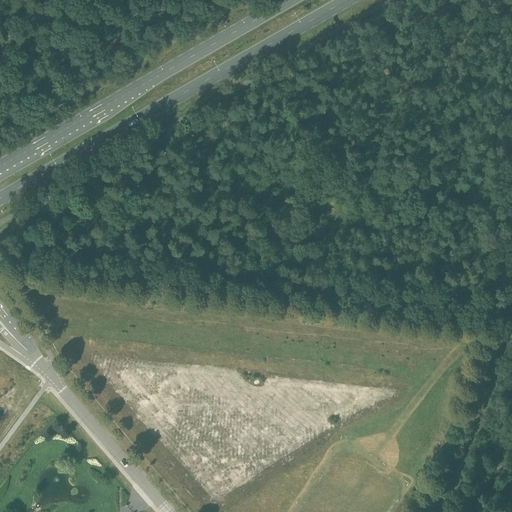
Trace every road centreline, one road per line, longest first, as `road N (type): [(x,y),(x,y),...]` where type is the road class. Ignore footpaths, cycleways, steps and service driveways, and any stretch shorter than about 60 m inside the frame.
road 1 (primary): [(0,198),(347,0)]
road 2 (primary): [(290,0),(0,167)]
road 3 (tertiary): [(165,511),(55,385)]
